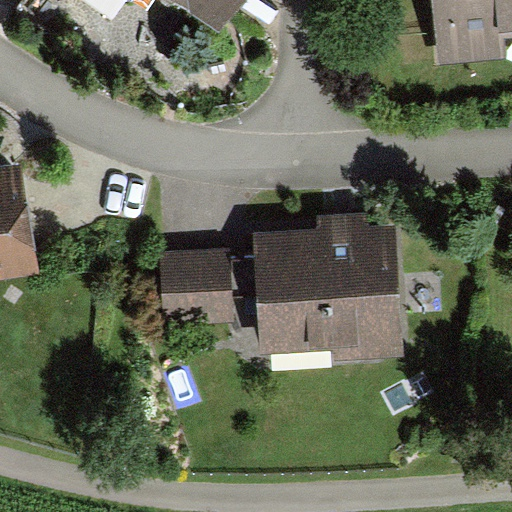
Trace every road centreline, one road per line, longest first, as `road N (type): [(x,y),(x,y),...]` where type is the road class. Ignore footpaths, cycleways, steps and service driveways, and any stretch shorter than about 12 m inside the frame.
road 1 (residential): [(511,483),(169,497),(0,460)]
road 2 (residential): [(0,56),(55,99),(169,151),(299,156)]
road 3 (residential): [(299,156),(511,149)]
road 4 (residential): [(299,156),(297,80),(308,0)]
